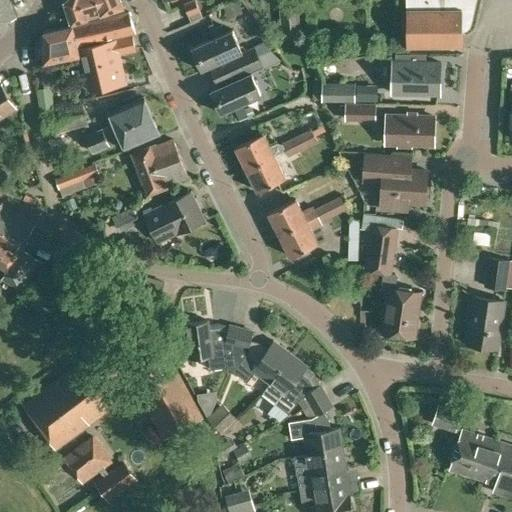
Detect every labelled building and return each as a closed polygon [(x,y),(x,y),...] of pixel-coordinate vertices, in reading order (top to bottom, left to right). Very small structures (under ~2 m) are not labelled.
[(0,0),(0,24),(16,17),(7,0),(0,0)] [(71,22),(123,6),(120,0),(66,0),(65,2),(71,22)] [(188,16),(199,12),(195,0),(190,0),(184,3),(188,16)] [(281,37),(300,36),(298,0),(279,1),(281,37)] [(407,0),(408,46),(461,45),(461,30),(466,28),(468,26),(470,23),(475,0),(407,0)] [(333,8),(334,22),(348,21),(347,7),(333,8)] [(91,32),(93,40),(135,31),(128,11),(103,18),(95,20),(97,31),(91,32)] [(91,32),(97,31),(95,20),(43,32),(44,62),(79,54),(77,44),(93,40),(91,32)] [(242,52),(232,29),(191,48),(201,70),(223,60),(228,70),(259,57),(275,50),(274,49),(270,51),(266,41),(254,46),(242,52)] [(90,90),(125,82),(119,54),(136,50),(132,35),(80,47),(90,90)] [(251,72),(263,67),(259,57),(228,70),(233,81),(210,91),(220,113),(249,100),(257,96),(261,95),(251,72)] [(440,94),(440,62),(392,61),(392,92),(440,94)] [(347,102),(355,103),(356,83),(321,82),(321,89),(321,99),(321,101),(347,102)] [(0,116),(16,107),(1,83),(0,83),(0,116)] [(40,110),(54,107),(51,87),(36,89),(40,110)] [(321,89),(313,89),(312,98),(321,99),(321,89)] [(125,147),(159,132),(144,96),(109,111),(115,123),(86,135),(93,152),(122,140),(125,147)] [(257,96),(249,100),(252,107),(260,103),(257,96)] [(54,107),(40,110),(40,111),(45,135),(88,125),(82,102),(54,108),(54,107)] [(355,103),(347,102),(346,119),(374,120),(375,104),(355,103)] [(433,144),(434,116),(386,115),(386,143),(433,144)] [(277,142),(269,146),(263,133),(235,147),(246,169),(274,155),(285,150),(314,135),(311,128),(282,143),(277,142)] [(77,134),(54,141),(57,152),(80,146),(77,134)] [(288,156),(318,141),(314,135),(285,150),(288,156)] [(188,177),(173,139),(150,148),(150,146),(132,153),(148,195),(170,186),(169,184),(188,177)] [(425,202),(430,200),(430,187),(426,185),(427,170),(410,169),(411,156),(365,153),(363,180),(382,182),(380,208),(397,209),(397,201),(425,203),(425,202)] [(257,191),(285,177),(274,155),(246,169),(257,191)] [(59,188),(100,173),(96,162),(55,177),(59,188)] [(279,234),(346,199),(360,192),(356,184),(342,191),(343,194),(315,208),(313,204),(302,210),(296,199),(268,212),(279,234)] [(178,233),(205,220),(191,191),(144,214),(155,237),(175,227),(178,233)] [(322,221),(350,207),(346,199),(279,234),(290,256),(318,243),(311,230),(323,224),(322,221)] [(20,249),(34,226),(0,204),(0,263),(8,268),(1,278),(19,289),(29,284),(42,262),(20,249)] [(119,231),(140,222),(134,209),(113,218),(119,231)] [(402,228),(403,219),(363,213),(361,230),(369,231),(364,270),(391,274),(398,228),(402,228)] [(363,249),(364,236),(359,236),(360,219),(349,219),(348,260),(358,260),(359,248),(363,249)] [(211,259),(217,255),(217,248),(211,244),(205,248),(205,255),(211,259)] [(505,289),(509,260),(489,257),(485,286),(505,289)] [(160,298),(164,282),(146,277),(142,293),(160,298)] [(414,336),(420,292),(388,288),(382,332),(414,336)] [(497,348),(504,300),(474,296),(472,309),(468,308),(466,323),(470,324),(467,344),(497,348)] [(186,326),(173,327),(175,346),(177,360),(191,359),(209,356),(210,367),(210,369),(227,367),(228,367),(230,369),(241,328),(229,325),(229,327),(228,331),(226,330),(217,328),(209,329),(208,325),(208,320),(186,323),(186,326)] [(255,371),(269,381),(290,353),(273,340),(268,347),(261,342),(251,339),(253,331),(241,328),(230,369),(247,382),(255,371)] [(164,438),(202,418),(166,352),(128,372),(164,438)] [(309,405),(326,395),(319,384),(314,387),(309,378),(302,373),(307,366),(290,353),(269,381),(269,382),(262,392),(275,402),(289,413),(303,393),(309,405)] [(56,447),(121,400),(89,356),(24,403),(56,447)] [(307,454),(343,448),(339,427),(330,428),(329,420),(324,411),(332,406),(326,395),(309,405),(315,416),(312,418),(288,421),(291,438),(304,436),(307,453),(307,454)] [(511,444),(457,427),(461,412),(439,404),(433,423),(455,431),(456,428),(462,430),(449,469),(495,484),(493,491),(511,496),(511,444)] [(108,472),(104,466),(111,461),(93,436),(64,457),(82,482),(100,470),(103,475),(94,482),(108,502),(138,480),(124,460),(108,472)] [(218,445),(226,456),(239,447),(231,436),(218,445)] [(299,489),(339,483),(337,471),(346,469),(343,448),(307,454),(307,453),(294,455),(297,473),(299,489)] [(48,472),(58,490),(74,482),(64,463),(48,472)] [(339,483),(299,489),(302,506),(315,504),(316,511),(352,511),(350,494),(341,496),(339,483)] [(229,511),(250,511),(255,511),(249,487),(225,494),(229,511)]
